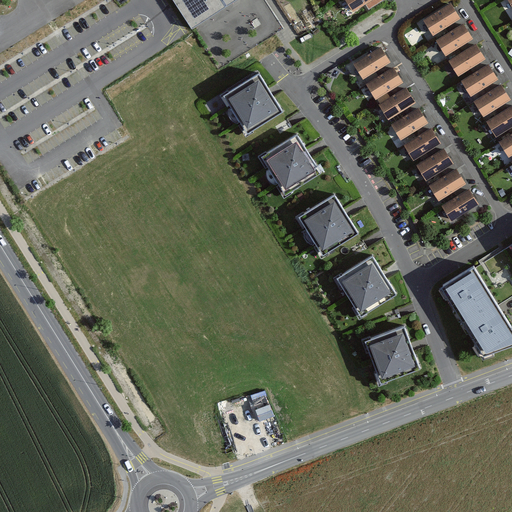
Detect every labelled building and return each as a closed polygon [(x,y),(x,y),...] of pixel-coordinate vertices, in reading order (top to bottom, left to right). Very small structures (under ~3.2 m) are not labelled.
[(173,0),(192,28),(234,0),(173,0)] [(346,0),(353,11),(370,0),(346,0)] [(450,3),(424,19),(434,34),(460,18),(450,3)] [(463,23),(436,40),(446,55),(472,38),(463,23)] [(476,44),(449,60),(458,74),(485,58),(476,44)] [(380,46),(354,63),(363,77),(389,61),(380,46)] [(488,64),(462,80),(471,95),(497,79),(488,64)] [(393,67),(366,83),(375,98),(402,81),(393,67)] [(282,110),(259,74),(224,95),(248,132),(282,110)] [(500,84),(474,101),(484,116),(510,99),(500,84)] [(405,88),(379,104),(388,119),(414,102),(405,88)] [(511,105),(487,121),(497,136),(511,126),(511,105)] [(419,108),(392,124),(401,139),(428,122),(419,108)] [(431,128),(404,144),(413,159),(440,143),(431,128)] [(511,133),(500,141),(509,156),(511,154),(511,133)] [(308,153),(296,135),(262,157),(286,194),(320,172),(308,153)] [(443,148),(416,165),(426,180),(453,163),(443,148)] [(457,168),(428,184),(437,200),(466,183),(457,168)] [(469,188),(441,205),(450,220),(478,203),(469,188)] [(346,213),(334,195),(300,217),(323,253),(357,231),(346,213)] [(384,275),(372,256),(338,277),(349,295),(362,314),(395,293),(384,275)] [(511,328),(474,267),(474,266),(442,286),(484,353),(511,342),(511,328)] [(412,347),(403,326),(366,340),(374,361),(382,381),(419,367),(412,347)] [(265,390),(252,394),(260,417),(274,413),(265,390)]
